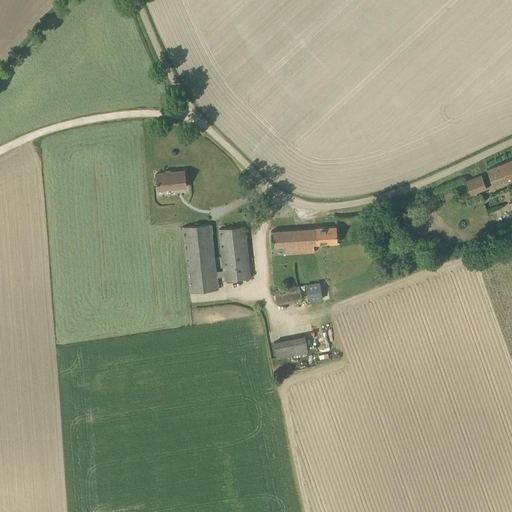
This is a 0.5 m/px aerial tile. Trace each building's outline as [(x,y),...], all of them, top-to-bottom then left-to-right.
[(511,179),(511,158),(495,166),(494,166),(487,169),(494,187),(511,179)] [(157,190),(186,187),(184,170),(156,174),(157,190)] [(470,196),(487,189),(482,175),(465,182),(470,196)] [(217,272),(211,224),(183,227),(190,293),(219,289),(218,278),(218,277),(225,276),(225,281),(251,278),(245,226),(219,229),(224,271),(217,272)] [(297,253),(315,252),(315,244),(337,243),(336,226),(295,229),(297,253)] [(297,253),(295,229),(271,231),(272,247),(285,246),(285,254),(297,253)] [(309,302),(322,299),(319,282),(306,285),(309,302)] [(278,305),(303,299),(300,285),(275,291),(278,305)] [(277,359),(308,353),(305,335),(273,341),(277,359)]
